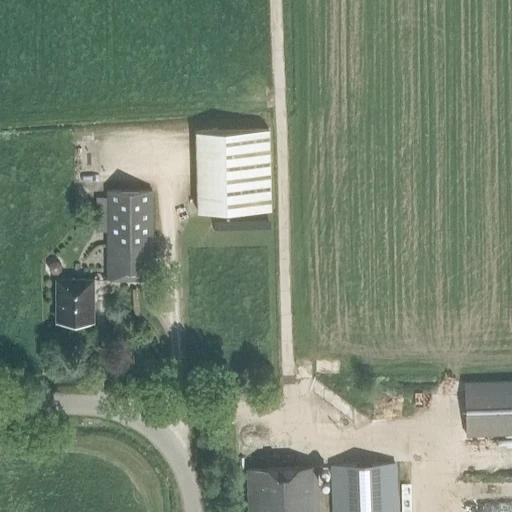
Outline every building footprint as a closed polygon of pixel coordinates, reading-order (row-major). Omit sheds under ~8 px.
[(271,210),(268,130),(194,132),(196,212),(271,210)] [(152,191),(106,191),(106,198),(95,197),(95,232),(106,232),(105,280),(152,280),(152,191)] [(57,262),(52,262),(48,265),(48,271),(51,274),(56,275),(60,271),(61,266),(57,262)] [(91,322),(92,280),(58,280),(57,322),(91,322)] [(511,434),(511,381),(463,383),(465,437),(511,434)] [(395,511),(394,463),(332,465),(333,511),(318,511),(317,467),(247,469),(248,511),(395,511)]
